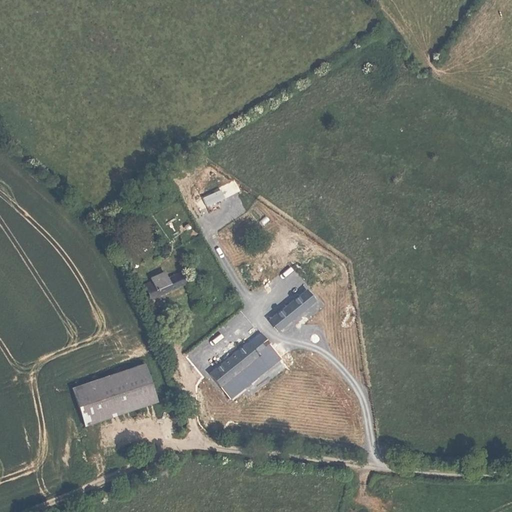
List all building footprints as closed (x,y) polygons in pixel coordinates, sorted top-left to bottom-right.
[(227,171),(205,189),(210,196),(232,179),(227,171)] [(190,198),(195,206),(207,198),(201,191),(190,198)] [(171,260),(159,266),(148,272),(145,268),(135,273),(142,287),(177,270),(171,260)] [(148,272),(159,266),(156,260),(144,266),(145,268),(148,272)] [(269,322),(275,318),(292,303),(302,295),(295,287),(261,316),(267,323),(269,322)] [(246,351),(255,344),(248,334),(244,338),(241,335),(237,338),(246,351)] [(226,346),(236,359),(246,351),(237,338),(226,346)] [(236,359),(206,381),(215,395),(267,355),(258,343),(255,344),(246,351),(236,359)] [(197,369),(206,381),(236,359),(226,346),(197,369)] [(72,394),(86,431),(158,405),(145,368),(72,394)]
